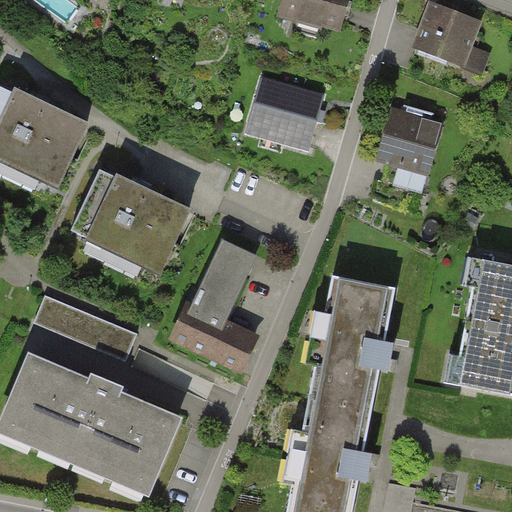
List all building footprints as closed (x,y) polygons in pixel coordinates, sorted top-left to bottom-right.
[(286,0),(281,17),(336,33),(345,0),(286,0)] [(417,51),(483,76),(490,57),(467,48),(478,19),(435,2),(417,51)] [(248,136),(307,153),(322,98),(263,81),(248,136)] [(0,118),(0,169),(52,195),(83,131),(11,96),(0,118)] [(379,161),(430,176),(444,125),(435,122),(437,116),(406,108),(405,113),(393,110),(379,161)] [(90,247),(162,282),(193,218),(121,183),(90,247)] [(175,345),(243,377),(261,340),(227,324),(258,260),(224,244),(175,345)] [(511,269),(486,265),(461,394),(511,403),(511,269)] [(331,279),(287,511),(358,511),(363,485),(373,487),(379,458),(369,456),(384,376),(394,378),(400,348),(389,346),(399,292),(331,279)] [(33,326),(122,364),(133,337),(45,300),(33,326)] [(0,423),(0,429),(151,493),(184,415),(123,389),(125,383),(92,369),(89,375),(31,350),(0,423)]
